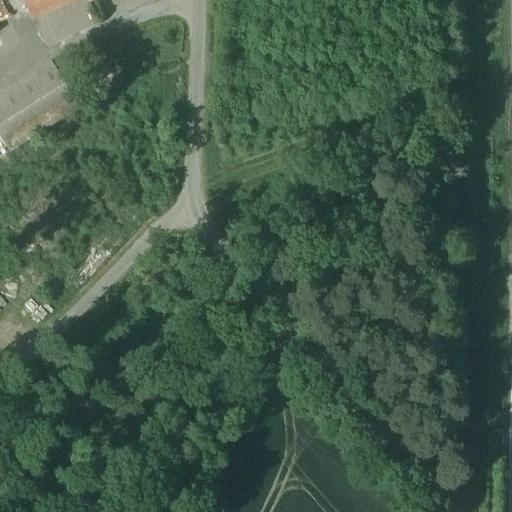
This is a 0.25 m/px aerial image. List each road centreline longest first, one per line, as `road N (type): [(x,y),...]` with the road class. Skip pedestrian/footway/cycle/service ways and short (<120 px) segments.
road 1 (unclassified): [(456,511),(444,470),(400,404),(210,200),(194,168),(191,0)]
road 2 (unknown): [(210,200),(0,369)]
